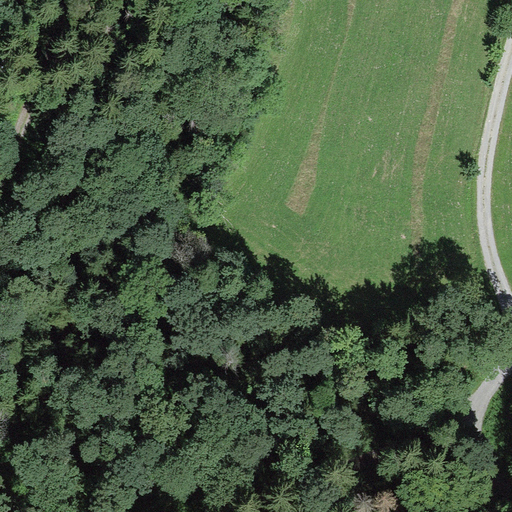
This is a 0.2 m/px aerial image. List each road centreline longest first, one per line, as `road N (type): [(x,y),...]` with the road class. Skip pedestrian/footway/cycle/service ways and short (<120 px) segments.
road 1 (track): [(511,312),(495,269),(484,175),(511,54)]
road 2 (track): [(464,420),(231,511)]
road 3 (track): [(67,0),(0,168)]
